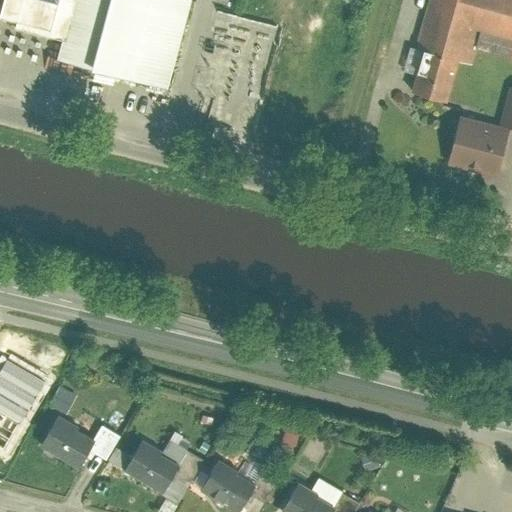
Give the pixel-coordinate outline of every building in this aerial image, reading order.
[(5,0),(2,13),(20,18),(18,24),(66,37),(60,57),(171,87),(194,0),(5,0)] [(511,0),(431,0),(419,43),(426,45),(414,87),(450,97),(461,57),(476,61),(480,43),(511,52),(511,0)] [(511,124),(511,86),(502,121),(511,124)] [(511,126),(463,113),(450,161),(498,174),(511,126)] [(0,367),(0,451),(2,453),(44,381),(5,359),(0,367)] [(60,380),(48,402),(65,411),(76,389),(60,380)] [(98,435),(61,414),(43,445),(80,466),(98,435)] [(182,458),(145,438),(128,468),(165,489),(182,458)] [(257,481),(220,460),(204,488),(242,509),(257,481)] [(331,511),(338,502),(301,481),(284,511),(285,511),(331,511)]
